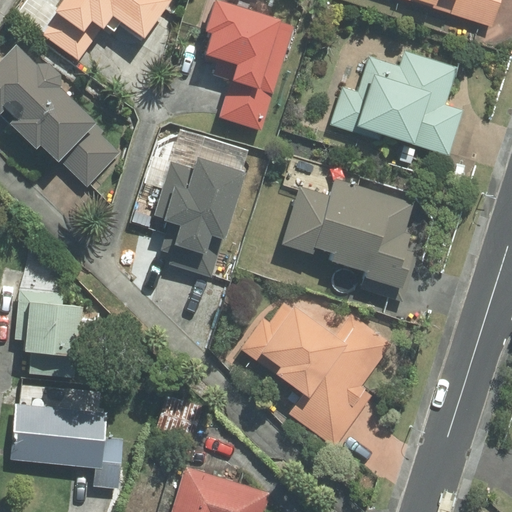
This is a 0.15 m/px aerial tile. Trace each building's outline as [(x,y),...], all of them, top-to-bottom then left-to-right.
[(68,0),(45,33),(80,58),(106,23),(110,25),(120,13),(151,35),(176,0),(68,0)] [(265,128),(296,24),(285,21),(287,15),(237,0),(215,0),(206,30),(213,32),(205,58),(218,62),(215,73),(232,78),(221,115),(265,128)] [(421,0),(495,27),(504,0),(421,0)] [(23,42),(0,63),(0,103),(7,111),(12,106),(22,116),(17,121),(43,147),(47,142),(90,185),(122,152),(97,125),(101,121),(23,42)] [(449,102),(460,66),(406,50),(401,64),(372,55),(361,90),(345,85),(333,124),(372,136),(374,131),(453,155),(467,107),(449,102)] [(232,236),(251,170),(204,153),(199,168),(173,160),(159,212),(172,217),(171,226),(172,233),(179,238),(172,263),(215,276),(227,235),(232,236)] [(410,228),(418,200),(338,177),(333,193),(304,184),(287,242),(318,251),(320,245),(340,251),(338,259),(367,268),(362,287),(407,300),(421,249),(413,247),(418,230),(410,228)] [(35,349),(33,372),(78,376),(80,353),(86,354),(88,327),(100,328),(101,312),(89,311),(90,302),(65,300),(66,292),(35,289),(30,348),(35,349)] [(365,383),(394,342),(362,320),(350,337),(301,302),(296,308),(287,301),(273,320),(267,316),(244,348),(282,375),(285,372),(308,388),(292,410),(340,444),(377,392),(365,383)] [(205,406),(166,392),(154,427),(192,441),(205,406)] [(112,410),(17,402),(12,459),(96,466),(94,486),(123,489),(125,467),(125,438),(110,435),(112,410)] [(266,511),(273,491),(189,465),(174,511),(266,511)]
